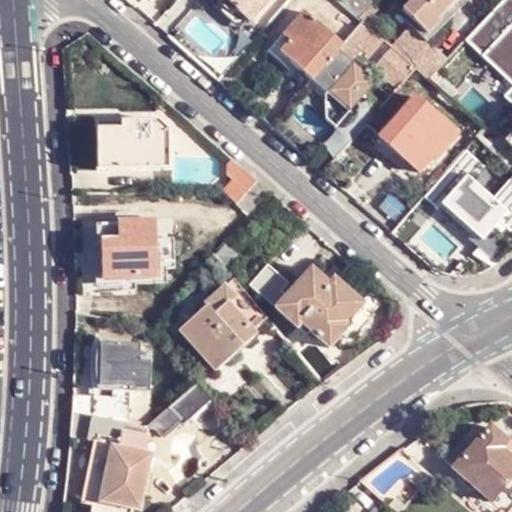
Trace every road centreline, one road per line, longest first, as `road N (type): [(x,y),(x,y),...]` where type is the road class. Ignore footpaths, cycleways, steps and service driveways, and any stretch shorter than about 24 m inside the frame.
road 1 (residential): [(477,333),(444,316),(85,0)]
road 2 (tertiary): [(13,0),(30,295),(17,511)]
road 3 (tertiary): [(243,511),(373,402),(477,333)]
